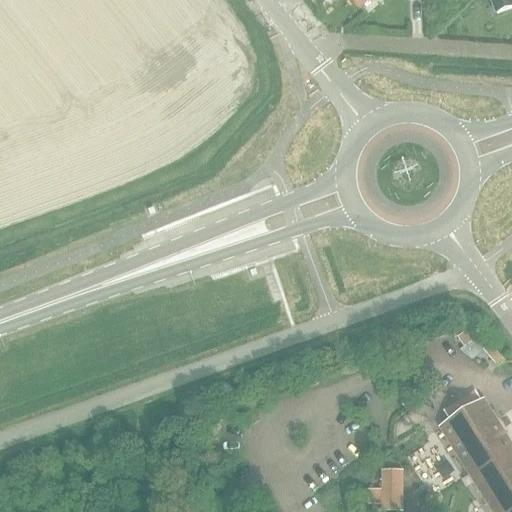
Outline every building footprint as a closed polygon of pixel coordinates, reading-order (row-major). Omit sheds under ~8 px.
[(352,0),(361,10),(372,0),(352,0)] [(511,0),(491,0),(497,15),(511,9),(511,0)] [(468,331),(457,338),(463,347),(474,341),(468,331)] [(511,511),(511,446),(484,401),(440,429),(445,437),(456,455),(491,511),(511,511)] [(403,471),(382,470),(382,489),(382,504),(381,511),(402,511),(403,471)] [(382,489),(367,489),(367,503),(382,504),(382,489)]
